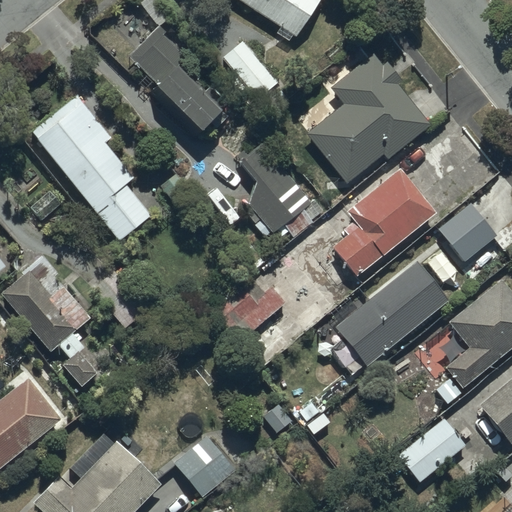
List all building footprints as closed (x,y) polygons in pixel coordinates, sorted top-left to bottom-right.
[(155,0),(148,0),(127,22),(141,36),(152,25),(157,30),(160,27),(161,28),(172,17),(155,0)] [(231,0),(295,41),(321,1),(319,0),(231,0)] [(159,30),(128,59),(158,90),(153,94),(199,142),(221,121),(217,117),(227,108),(210,90),(199,100),(174,74),(185,64),(163,41),(166,38),(159,30)] [(242,44),(222,61),(259,104),(279,87),(273,81),(278,76),(271,69),(266,73),(242,44)] [(306,126),(347,176),(385,148),(389,154),(432,120),(400,79),(405,74),(389,54),(380,61),(376,55),(336,86),(344,97),(306,126)] [(48,147),(41,152),(120,248),(153,221),(126,188),(133,182),(104,147),(111,141),(77,99),(36,133),(48,147)] [(317,215),(305,202),(314,194),(264,138),(235,164),(261,192),(243,208),(253,219),(259,214),(277,235),(288,226),(289,225),(296,233),(317,215)] [(399,160),(350,201),(348,202),(356,212),(344,222),(348,227),(332,240),(355,269),(435,203),(399,160)] [(175,176),(158,189),(180,216),(197,203),(175,176)] [(471,204),(438,230),(465,262),(497,236),(471,204)] [(23,282),(0,300),(46,357),(45,357),(56,371),(60,367),(79,391),(96,377),(80,356),(84,353),(77,344),(80,342),(73,334),(88,322),(71,300),(75,297),(65,286),(61,289),(54,280),(55,279),(39,259),(18,276),(23,282)] [(417,261),(335,327),(367,366),(449,301),(417,261)] [(511,278),(504,270),(450,314),(470,339),(446,358),(463,380),(511,340),(511,278)] [(146,314),(111,275),(90,293),(125,333),(146,314)] [(237,280),(209,306),(241,340),(244,337),(262,357),(285,335),(268,317),(286,301),(272,286),(256,301),(237,280)] [(511,371),(481,396),(511,434),(511,371)] [(0,470),(58,427),(26,385),(0,404),(0,470)] [(446,413),(399,450),(421,478),(468,440),(446,413)] [(107,429),(63,473),(58,468),(34,492),(53,511),(127,511),(164,474),(122,430),(115,437),(107,429)] [(207,430),(174,457),(201,489),(234,462),(207,430)] [(209,505),(210,511),(240,511),(236,496),(209,505)]
